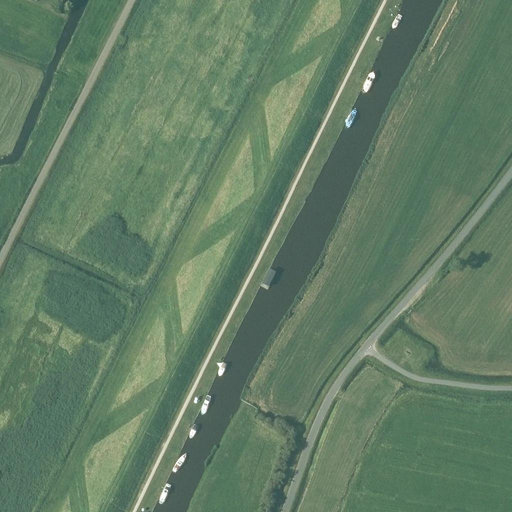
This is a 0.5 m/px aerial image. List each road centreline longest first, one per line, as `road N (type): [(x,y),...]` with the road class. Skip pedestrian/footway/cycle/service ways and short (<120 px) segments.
road 1 (unclassified): [(285,511),(337,383),(511,168)]
road 2 (unclassified): [(0,262),(134,0)]
